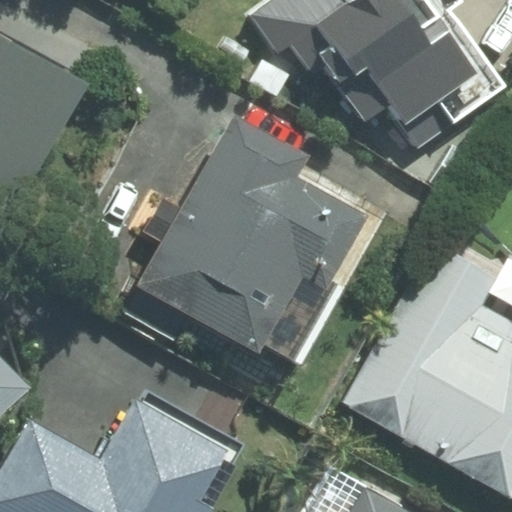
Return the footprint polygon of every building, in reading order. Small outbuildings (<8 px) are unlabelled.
[(420,0),(265,0),(246,13),(274,52),(288,43),(310,75),(323,66),(362,122),(382,107),(411,149),(487,96),(420,0)] [(0,215),(9,220),(87,78),(0,30),(0,215)] [(300,363),(343,287),(334,283),(371,218),(299,177),(310,158),(234,114),(137,285),(141,288),(128,313),(176,340),(190,315),(264,357),(269,346),(300,363)] [(493,280),(433,246),(343,407),(511,501),(511,324),(479,306),(493,280)] [(0,411),(28,385),(0,357),(0,411)] [(0,467),(0,511),(210,511),(214,506),(201,499),(226,454),(136,403),(101,464),(26,422),(0,467)] [(408,511),(329,467),(304,511),(408,511)]
